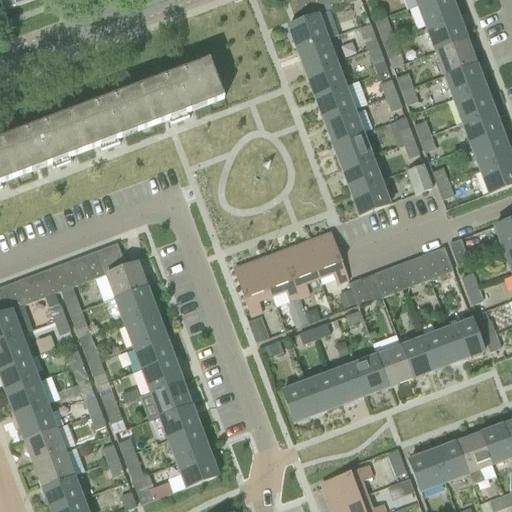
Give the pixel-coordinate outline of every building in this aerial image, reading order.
[(0,0),(0,5),(3,14),(40,0),(0,0)] [(296,26),(303,23),(294,0),(293,0),(287,2),(296,26)] [(294,0),(303,23),(314,19),(307,0),(294,0)] [(317,18),(326,15),(320,0),(307,0),(314,19),(317,18)] [(336,11),(337,11),(332,0),(320,0),(326,15),(336,11)] [(332,0),(337,11),(348,7),(345,0),(332,0)] [(425,31),(457,19),(449,0),(436,0),(416,8),(425,31)] [(296,26),(287,30),(296,53),(326,42),(317,18),(314,19),(303,23),(296,26)] [(434,55),(466,43),(457,19),(425,31),(434,55)] [(382,48),(393,44),(383,20),(373,24),(382,48)] [(366,53),(377,49),(368,28),(358,32),(366,53)] [(305,77),(335,66),(326,42),(296,53),(305,77)] [(443,79),(475,67),(466,43),(434,55),(443,79)] [(388,62),(398,58),(393,44),(382,48),(388,62)] [(371,67),(381,62),(377,49),(366,53),(371,67)] [(186,115),(223,102),(209,63),(139,90),(153,128),(169,122),(170,126),(170,128),(189,121),(188,119),(186,115)] [(314,101),(344,89),(335,66),(305,77),(314,101)] [(452,102),(484,90),(475,67),(443,79),(452,102)] [(401,95),(411,91),(406,77),(396,81),(401,95)] [(385,101),(395,97),(390,83),(380,87),(385,101)] [(323,124),(353,113),(344,89),(314,101),(323,124)] [(117,142),(153,128),(139,90),(69,116),(84,154),(100,148),(101,152),(100,152),(101,154),(120,147),(119,145),(118,145),(117,142)] [(461,126),(493,114),(484,90),(452,102),(461,126)] [(406,109),(417,105),(411,91),(401,95),(406,109)] [(390,115),(401,111),(395,97),(385,101),(390,115)] [(332,148),(362,137),(353,113),(323,124),(332,148)] [(470,150),(502,138),(493,114),(461,126),(470,150)] [(69,160),(84,154),(69,116),(0,142),(0,143),(14,180),(52,166),(53,170),(52,170),(53,172),(72,165),(71,163),(70,163),(69,160)] [(404,120),(393,125),(402,149),(413,145),(404,120)] [(419,142),(429,138),(424,124),(414,128),(419,142)] [(341,171),(371,160),(362,137),(332,148),(341,171)] [(424,156),(434,152),(429,138),(419,142),(424,156)] [(479,174),(511,162),(502,138),(470,150),(479,174)] [(0,187),(0,185),(14,180),(0,143),(0,192),(2,191),(2,189),(1,190),(0,187)] [(406,162),(418,158),(413,145),(402,149),(406,162)] [(350,195),(380,184),(371,160),(341,171),(350,195)] [(488,197),(511,188),(511,165),(511,162),(479,174),(488,197)] [(415,198),(431,192),(422,168),(406,174),(415,198)] [(436,189),(447,186),(441,171),(431,175),(436,189)] [(359,219),(388,208),(380,184),(350,195),(359,219)] [(442,203),(452,199),(447,186),(436,189),(442,203)] [(502,253),(511,249),(511,222),(493,229),(502,253)] [(347,283),(330,239),(329,237),(304,246),(317,282),(331,277),(335,288),(347,283)] [(457,270),(469,266),(460,242),(448,247),(457,270)] [(114,274),(125,270),(116,246),(105,251),(114,274)] [(304,287),(317,282),(304,246),(280,255),(298,303),(308,299),(304,287)] [(511,277),(511,276),(511,249),(502,253),(511,277)] [(103,278),(114,274),(105,251),(94,255),(103,278)] [(440,279),(452,274),(443,251),(432,255),(440,279)] [(94,282),(103,278),(94,255),(83,259),(91,283),(94,282)] [(288,306),(298,303),(280,255),(257,264),(270,300),(284,295),(288,306)] [(429,283),(440,279),(432,255),(420,260),(429,283)] [(80,287),(91,283),(83,259),(72,264),(80,287)] [(418,287),(429,283),(420,260),(409,264),(418,287)] [(70,291),(72,290),(80,287),(72,264),(60,268),(70,291)] [(256,305),(270,300),(257,264),(233,273),(251,319),(260,315),(256,305)] [(406,292),(418,287),(409,264),(398,268),(406,292)] [(103,278),(94,282),(103,306),(114,302),(146,290),(137,266),(125,270),(114,274),(103,278)] [(58,295),(59,295),(70,291),(60,268),(49,272),(58,295)] [(390,298),(401,294),(392,270),(381,274),(390,298)] [(47,300),(58,295),(49,272),(38,276),(47,300)] [(379,302),(390,298),(381,274),(370,278),(379,302)] [(36,304),(47,300),(38,276),(27,281),(36,304)] [(466,294),(476,290),(471,277),(461,281),(466,294)] [(368,306),(379,302),(370,278),(359,282),(368,306)] [(24,308),(36,304),(27,281),(15,285),(24,308)] [(356,311),(368,306),(359,282),(347,287),(355,307),(356,311)] [(13,313),(24,308),(15,285),(4,289),(13,313)] [(13,313),(4,289),(0,290),(0,312),(2,317),(13,313)] [(68,319),(81,314),(72,290),(70,291),(59,295),(68,319)] [(123,325),(155,313),(146,290),(114,302),(123,325)] [(471,309),(482,305),(476,290),(466,294),(471,309)] [(343,312),(355,307),(349,293),(337,298),(343,312)] [(53,325),(64,320),(58,307),(47,311),(53,325)] [(315,311),(303,315),(307,327),(319,323),(315,311)] [(0,344),(21,336),(13,313),(2,317),(0,317),(0,344)] [(132,349),(164,337),(155,313),(123,325),(132,349)] [(77,343),(90,338),(81,314),(68,319),(77,343)] [(347,330),(362,325),(358,314),(343,319),(347,330)] [(302,315),(290,320),(294,332),(307,327),(303,315),(302,315)] [(58,339),(69,335),(64,320),(53,325),(58,339)] [(256,344),(265,340),(258,322),(249,325),(256,344)] [(459,364),(483,355),(471,323),(447,332),(459,364)] [(483,342),(494,338),(489,324),(478,328),(483,342)] [(316,344),(329,339),(324,327),(312,332),(316,344)] [(302,349),(316,344),(312,332),(297,337),(302,349)] [(435,373),(459,364),(447,332),(423,341),(435,373)] [(0,371),(30,360),(21,336),(0,344),(0,371)] [(141,373),(172,361),(164,337),(132,349),(141,373)] [(86,366),(99,361),(90,338),(77,343),(86,366)] [(487,353),(499,349),(494,338),(483,342),(487,353)] [(411,382),(435,373),(423,341),(400,350),(411,382)] [(268,361),(283,356),(278,344),(263,350),(268,361)] [(388,390),(411,382),(400,350),(376,359),(388,390)] [(71,372),(82,368),(77,354),(66,358),(71,372)] [(364,399),(388,390),(376,359),(352,368),(364,399)] [(0,381),(6,396),(39,384),(30,360),(0,371),(0,381)] [(91,381),(104,376),(99,361),(86,366),(91,381)] [(150,396),(181,384),(172,361),(141,373),(150,396)] [(77,387),(87,383),(82,368),(71,372),(77,387)] [(340,408),(364,399),(352,368),(328,376),(340,408)] [(317,417),(340,408),(328,376),(305,385),(317,417)] [(15,420),(47,408),(39,384),(6,396),(15,420)] [(159,420),(190,408),(181,384),(150,396),(159,420)] [(293,426),(317,417),(305,385),(281,394),(293,426)] [(116,409),(114,403),(111,395),(99,399),(105,413),(116,409)] [(89,419),(99,415),(94,401),(83,405),(89,419)] [(24,444),(56,432),(47,408),(15,420),(24,444)] [(168,444),(199,432),(190,408),(159,420),(168,444)] [(110,427),(121,422),(116,409),(105,413),(110,427)] [(93,433),(104,429),(99,415),(89,419),(93,433)] [(511,453),(511,424),(502,428),(511,453)] [(491,468),(511,460),(511,453),(502,428),(479,437),(491,468)] [(32,468),(65,455),(56,432),(24,444),(32,468)] [(176,467),(208,455),(199,432),(168,444),(176,467)] [(478,473),(491,468),(479,437),(455,446),(467,477),(471,488),(482,484),(478,473)] [(123,460),(133,457),(128,443),(118,447),(123,460)] [(471,488),(467,477),(455,446),(432,454),(443,486),(466,478),(470,489),(471,488)] [(106,466),(117,462),(112,449),(101,453),(106,466)] [(419,495),(443,486),(432,454),(407,463),(419,495)] [(41,491),(74,479),(65,455),(32,468),(41,491)] [(185,491),(217,479),(208,455),(176,467),(185,491)] [(132,484),(142,480),(133,457),(123,460),(132,484)] [(111,480),(122,476),(117,462),(106,466),(111,480)] [(360,485),(371,481),(367,470),(321,487),(330,511),(365,498),(360,485)] [(49,511),(57,511),(82,503),(74,479),(41,491),(49,511)] [(140,508),(151,504),(142,480),(132,484),(140,508)] [(123,511),(129,511),(135,510),(130,496),(119,500),(123,511)] [(383,511),(382,508),(371,511),(365,498),(330,511),(383,511)] [(502,499),(488,504),(491,511),(503,511),(507,511),(502,499)] [(85,511),(84,508),(82,503),(57,511),(85,511)]
